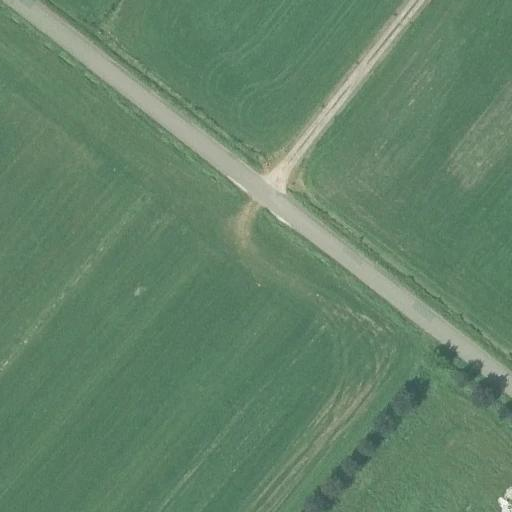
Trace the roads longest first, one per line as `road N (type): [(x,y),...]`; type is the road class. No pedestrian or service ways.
road 1 (unclassified): [(511,389),(12,0)]
road 2 (track): [(418,0),(263,194)]
